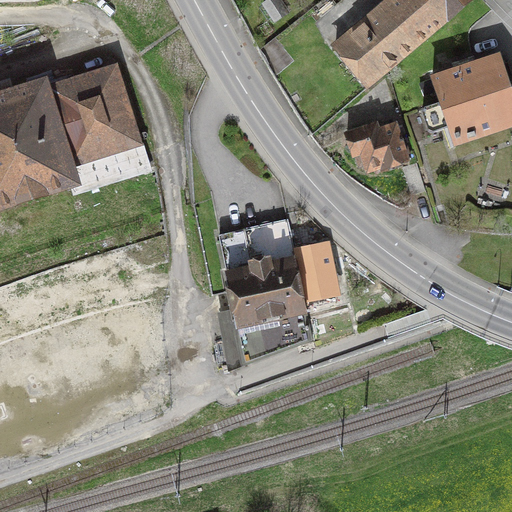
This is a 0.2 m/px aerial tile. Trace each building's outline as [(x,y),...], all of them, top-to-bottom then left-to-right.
[(278,0),(270,0),(262,6),(274,22),(287,13),(278,0)] [(391,0),(335,48),(367,87),(468,0),(391,0)] [(511,124),(511,95),(499,56),(432,78),(440,102),(424,108),(422,112),(428,130),(432,132),(449,127),(454,144),(511,124)] [(0,205),(71,183),(74,193),(149,170),(116,64),(44,87),(43,83),(0,96),(0,205)] [(375,126),(346,136),(359,167),(365,165),(367,171),(382,166),(383,168),(406,160),(395,126),(384,130),(383,125),(376,127),(375,126)] [(416,163),(402,167),(411,195),(425,191),(416,163)] [(293,246),(287,220),(219,235),(235,316),(230,317),(229,312),(219,313),(230,369),(312,339),(303,297),(293,246)] [(307,243),(293,246),(303,297),(336,290),(327,245),(308,247),(307,243)]
